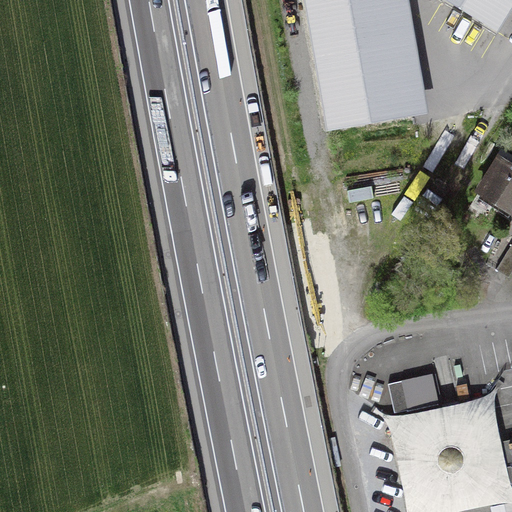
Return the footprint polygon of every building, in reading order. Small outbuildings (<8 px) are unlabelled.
[(304,0),(325,126),(420,111),(401,0),(304,0)] [(511,0),(441,0),(495,33),(511,4),(511,0)] [(511,215),(511,214),(511,168),(499,160),(477,194),(511,215)] [(507,279),(511,271),(511,247),(510,246),(494,271),(507,279)] [(505,483),(502,469),(488,401),(390,422),(409,511),(447,511),(509,499),(505,483)] [(511,511),(511,469),(509,467),(502,469),(505,483),(511,486),(511,511)]
